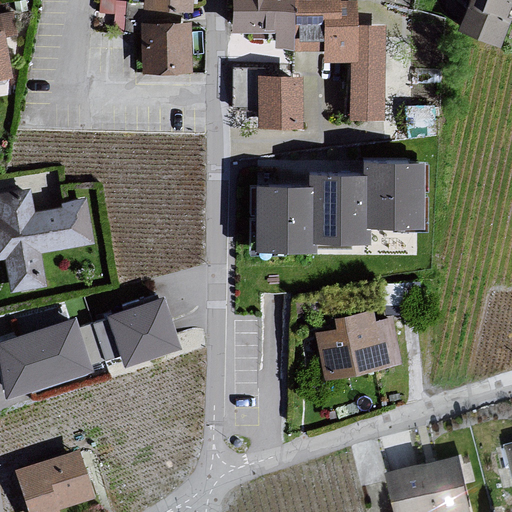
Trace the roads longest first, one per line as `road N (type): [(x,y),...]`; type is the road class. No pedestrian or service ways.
road 1 (residential): [(212,475),(218,0)]
road 2 (residential): [(212,475),(511,385)]
